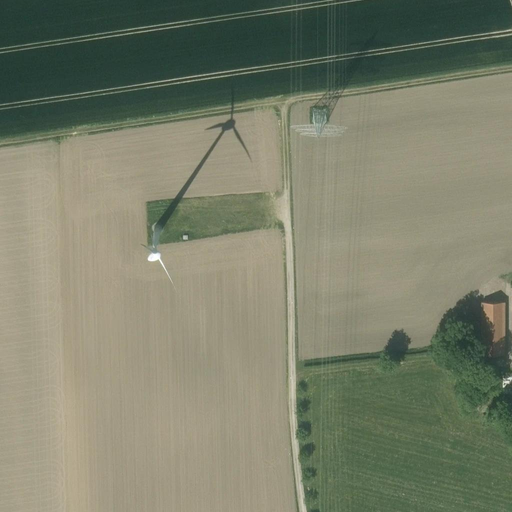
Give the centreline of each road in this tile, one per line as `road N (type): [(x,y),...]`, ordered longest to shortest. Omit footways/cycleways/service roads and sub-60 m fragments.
road 1 (track): [(290,105),(290,373),(304,511)]
road 2 (track): [(0,144),(290,105)]
road 3 (track): [(511,70),(290,105)]
road 4 (track): [(290,373),(464,355)]
